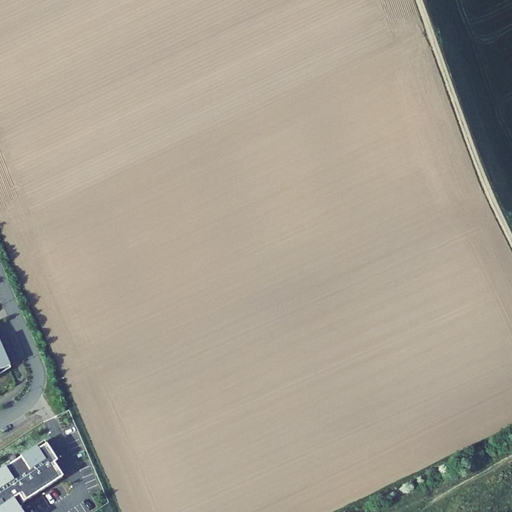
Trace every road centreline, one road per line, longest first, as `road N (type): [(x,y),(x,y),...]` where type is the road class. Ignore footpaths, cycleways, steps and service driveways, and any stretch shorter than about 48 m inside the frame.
road 1 (track): [(420,0),(489,197),(511,240)]
road 2 (residential): [(0,277),(37,370),(30,399),(0,422)]
